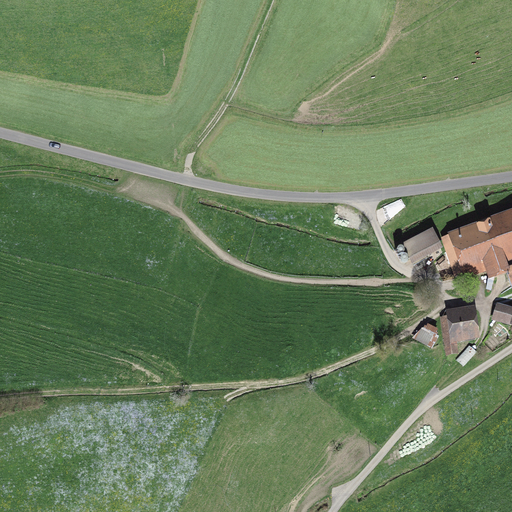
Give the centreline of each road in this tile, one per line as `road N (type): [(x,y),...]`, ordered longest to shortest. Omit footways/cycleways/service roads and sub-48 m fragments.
road 1 (track): [(511,298),(452,306),(373,351),(295,380),(0,397)]
road 2 (unclassified): [(0,133),(263,194),(362,196),(511,176)]
road 3 (track): [(0,174),(68,178),(162,203),(218,256),(269,281),(419,283)]
road 4 (unclassified): [(332,511),(421,409),(511,347)]
road 5 (track): [(454,306),(399,271),(362,196)]
road 6 (track): [(245,60),(188,162),(188,180)]
